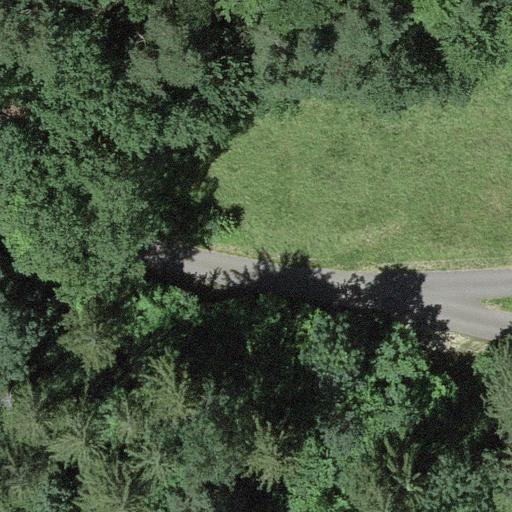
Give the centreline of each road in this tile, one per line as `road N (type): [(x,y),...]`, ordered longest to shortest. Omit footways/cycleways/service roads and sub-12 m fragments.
road 1 (unclassified): [(511,281),(369,292),(153,255),(0,210)]
road 2 (track): [(0,220),(334,511)]
road 3 (track): [(511,319),(369,292)]
